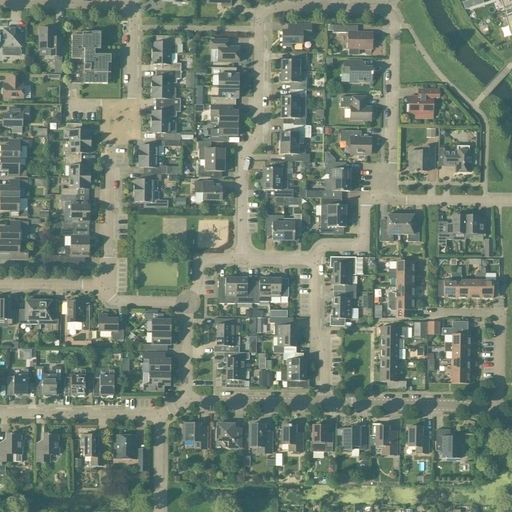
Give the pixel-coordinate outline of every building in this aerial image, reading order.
[(511,0),(500,0),(503,9),(511,5),(511,0)] [(311,37),(311,25),(297,25),(297,31),(282,31),(282,47),(292,47),(292,44),(302,44),(303,37),(311,37)] [(22,47),(22,36),(15,35),(15,29),(3,29),(3,35),(1,35),(1,43),(3,43),(3,47),(4,47),(4,49),(3,49),(3,56),(21,56),(21,50),(20,50),(20,47),(22,47)] [(62,56),(62,41),(56,41),(55,39),(55,29),(40,29),(40,49),(49,49),(48,56),(62,56)] [(111,74),(111,56),(100,55),(101,33),(83,33),(83,36),(72,36),(71,84),(108,84),(108,73),(111,74)] [(372,49),(372,33),(349,33),(348,55),(358,55),(358,49),(372,49)] [(152,47),(152,54),(171,54),(176,54),(176,44),(181,44),(181,37),(166,37),(166,43),(153,43),(153,47),(152,47)] [(239,63),(239,48),(227,48),(227,40),(211,40),(211,62),(239,63)] [(282,72),(305,72),(305,62),(307,62),(307,53),(294,53),(294,61),(282,61),(282,72)] [(164,65),(164,71),(181,71),(181,64),(171,64),(171,54),(152,54),(152,60),(153,60),(153,65),(164,65)] [(373,73),(372,73),(372,68),(361,68),(361,62),(344,62),(344,73),(350,73),(350,83),(359,83),(359,82),(371,82),(372,75),(373,75),(373,73)] [(219,75),(218,87),(238,87),(239,75),(233,75),(233,68),(212,68),(212,75),(219,75)] [(152,82),(151,88),(171,89),(171,84),(177,84),(177,79),(181,79),(181,71),(164,71),(164,77),(153,77),(153,82),(152,82)] [(293,83),(293,90),(306,90),(306,78),(305,78),(305,72),(282,72),(282,74),(280,74),(279,75),(279,81),(280,82),(281,82),(281,83),(293,83)] [(24,100),(24,85),(22,85),(22,76),(8,76),(8,85),(3,85),(3,99),(24,100)] [(202,111),(201,86),(194,87),(195,111),(202,111)] [(238,99),(238,87),(218,87),(218,98),(211,98),(211,105),(225,105),(233,105),(233,99),(238,99)] [(171,99),(171,89),(151,88),(151,95),(152,95),(152,99),(166,100),(166,106),(180,106),(180,99),(171,99)] [(306,90),(293,90),(293,97),(290,97),(281,97),(281,108),(299,108),(306,108),(306,99),(306,90)] [(433,114),(433,105),(439,100),(439,98),(439,90),(418,90),(418,97),(409,97),(409,114),(433,114)] [(372,113),(371,113),(371,108),(365,108),(365,98),(340,97),(340,108),(350,108),(350,120),(371,120),(371,119),(372,119),(373,118),(373,114),(372,113)] [(225,105),(211,105),(210,123),(219,124),(238,124),(238,111),(233,111),(233,105),(225,105)] [(151,116),(151,123),(170,123),(170,117),(176,117),(176,112),(180,112),(180,106),(166,106),(166,112),(152,112),(152,116),(151,116)] [(28,120),(29,108),(10,108),(10,114),(3,114),(3,127),(12,127),(12,133),(22,133),(22,120),(28,120)] [(299,119),(299,108),(281,108),(281,119),(293,119),(293,126),(306,126),(306,119),(299,119)] [(165,134),(165,140),(181,140),(181,133),(170,133),(170,123),(151,123),(151,129),(152,129),(152,134),(165,134)] [(210,142),(211,142),(212,142),(224,142),(224,136),(238,136),(238,135),(239,135),(240,134),(240,127),(239,125),(238,125),(238,124),(219,124),(219,130),(210,130),(210,142)] [(281,133),(281,144),(299,144),(299,138),(311,138),(311,126),(306,126),(293,126),(293,133),(281,133)] [(70,130),(70,142),(91,142),(91,136),(90,136),(90,130),(70,130)] [(370,155),(371,139),(360,138),(358,137),(358,131),(340,131),(340,142),(346,142),(346,146),(348,148),(351,148),(350,155),(370,155)] [(1,159),(20,159),(20,152),(22,152),(22,147),(29,147),(29,140),(10,140),(10,146),(1,146),(1,159)] [(91,149),(91,142),(70,142),(70,153),(90,154),(90,149),(91,149)] [(211,142),(210,142),(199,142),(199,160),(205,160),(224,161),(225,149),(211,149),(211,142)] [(299,149),(299,144),(281,144),(280,155),(292,155),(292,162),(308,162),(308,154),(304,154),(304,149),(299,149)] [(139,157),(158,157),(163,157),(163,146),(140,146),(140,150),(139,150),(139,157)] [(428,170),(434,170),(435,147),(423,147),(423,152),(409,152),(409,172),(428,172),(428,170)] [(456,153),(445,153),(444,153),(444,166),(456,166),(456,172),(470,173),(470,165),(476,165),(476,153),(470,153),(470,151),(456,151),(456,153)] [(153,174),(161,174),(167,174),(167,167),(158,166),(158,157),(139,157),(138,163),(139,163),(139,168),(153,168),(153,174)] [(20,166),(20,159),(1,159),(0,171),(10,171),(10,177),(26,177),(27,171),(22,171),(22,166),(20,166)] [(224,161),(205,160),(205,167),(199,166),(199,178),(211,178),(211,172),(224,172),(224,170),(226,170),(227,169),(227,163),(226,161),(224,161)] [(263,169),(263,180),(286,180),(286,169),(292,169),(292,162),(277,162),(277,169),(263,169)] [(332,181),(350,181),(350,170),(338,170),(338,163),(326,162),(325,174),(332,175),(332,181)] [(69,166),(69,178),(90,178),(90,171),(89,171),(89,166),(69,166)] [(134,185),(134,191),(156,191),(156,181),(161,181),(161,174),(153,174),(149,174),(149,180),(135,180),(135,185),(134,185)] [(90,184),(90,178),(69,178),(69,189),(62,189),(62,195),(75,195),(78,195),(78,189),(89,190),(89,184),(90,184)] [(0,199),(19,199),(19,187),(28,187),(28,181),(10,180),(9,186),(0,186),(0,199)] [(287,180),(286,180),(263,180),(263,191),(273,191),(273,198),(292,198),(292,190),(287,190),(287,180)] [(350,181),(332,181),(325,180),(325,192),(350,192),(350,181)] [(222,201),(222,188),(212,188),(212,182),(195,182),(194,193),(203,194),(203,201),(222,201)] [(156,202),(156,191),(134,191),(134,198),(135,198),(135,202),(147,203),(147,209),(167,209),(167,202),(156,202)] [(65,212),(71,212),(90,213),(90,202),(75,202),(75,195),(62,195),(61,195),(61,202),(65,202),(65,212)] [(321,198),(321,216),(346,217),(346,206),(334,206),(334,199),(321,198)] [(19,211),(19,199),(0,199),(0,202),(0,211),(9,211),(9,217),(27,218),(27,211),(19,211)] [(90,223),(90,213),(71,212),(71,223),(61,223),(61,229),(75,230),(75,223),(90,223)] [(393,235),(400,235),(400,216),(400,213),(389,213),(389,215),(388,215),(387,228),(380,228),(380,242),(393,242),(393,235)] [(401,216),(400,216),(400,235),(408,235),(408,242),(419,242),(419,228),(413,228),(413,216),(412,216),(412,213),(401,213),(401,216)] [(453,234),(465,234),(465,216),(465,215),(464,214),(458,214),(458,215),(458,216),(453,216),(452,225),(446,225),(446,233),(438,233),(438,246),(446,246),(446,240),(453,240),(453,234)] [(465,234),(465,239),(471,239),(471,241),(482,241),(482,234),(484,234),(484,217),(473,217),(473,215),(467,214),(466,215),(466,216),(465,216),(465,234)] [(294,219),(284,219),(283,241),(294,241),(294,227),(301,227),(302,215),(294,215),(294,219)] [(283,241),(284,219),(284,216),(266,216),(265,229),(272,229),(272,241),(283,241)] [(345,228),(346,217),(321,216),(320,234),(333,235),(334,228),(345,228)] [(0,240),(20,241),(28,241),(29,222),(11,222),(10,228),(0,227),(0,240)] [(71,236),(70,246),(89,247),(89,236),(75,236),(75,230),(61,229),(61,236),(71,236)] [(20,248),(20,241),(0,240),(0,253),(10,254),(10,260),(28,260),(28,248),(20,248)] [(89,257),(89,247),(70,246),(65,246),(65,257),(60,257),(60,265),(73,265),(73,257),(89,257)] [(333,275),(352,275),(356,275),(356,258),(339,258),(339,264),(333,264),(333,275)] [(415,263),(414,263),(414,262),(396,262),(396,270),(389,270),(389,274),(414,275),(414,269),(415,269),(415,263)] [(499,281),(496,281),(496,280),(496,279),(495,278),(495,277),(494,276),(493,276),(492,275),(485,275),(485,269),(481,267),(481,274),(480,299),(493,299),(493,296),(499,296),(499,281)] [(456,298),(457,273),(452,273),(452,281),(444,281),(438,281),(438,297),(444,297),(444,298),(456,298)] [(456,298),(468,299),(469,281),(461,281),(461,273),(457,273),(456,298)] [(396,279),(396,286),(414,286),(414,275),(389,274),(389,279),(396,279)] [(468,299),(480,299),(481,274),(476,274),(476,281),(469,281),(468,299)] [(352,275),(333,275),(333,285),(333,292),(346,292),(356,292),(356,286),(352,286),(352,275)] [(218,304),(236,304),(236,278),(226,278),(226,280),(218,280),(218,304)] [(247,278),(236,278),(236,304),(255,304),(255,279),(247,279),(247,278)] [(270,301),(270,297),(270,279),(259,279),(255,279),(255,304),(260,304),(260,301),(270,301)] [(270,279),(270,297),(289,298),(289,279),(270,279)] [(389,294),(388,298),(413,298),(414,286),(396,286),(396,294),(389,294)] [(346,292),(333,292),(333,298),(333,309),(351,309),(351,298),(346,298),(346,292)] [(357,294),(357,303),(363,303),(363,309),(373,308),(372,295),(363,295),(363,294),(357,294)] [(388,303),(388,308),(391,311),(396,311),(396,318),(411,318),(411,311),(413,311),(413,298),(388,298),(388,303)] [(10,301),(0,300),(0,319),(8,320),(8,324),(16,324),(16,312),(10,312),(10,301)] [(19,324),(39,325),(39,301),(26,301),(25,312),(19,312),(19,324)] [(52,301),(39,301),(39,325),(59,325),(59,312),(52,312),(52,301)] [(89,331),(90,316),(82,316),(83,302),(68,301),(67,323),(69,323),(69,328),(82,328),(82,331),(89,331)] [(351,309),(333,309),(333,316),(330,316),(330,327),(345,327),(345,319),(351,320),(351,309)] [(256,325),(256,333),(263,332),(262,312),(251,312),(252,325),(256,325)] [(152,320),(152,333),(171,333),(171,320),(159,320),(159,314),(145,314),(145,320),(152,320)] [(124,340),(124,326),(118,326),(118,319),(107,319),(107,315),(99,315),(98,332),(112,332),(112,340),(124,340)] [(278,337),(296,337),(296,326),(281,326),(281,318),(269,318),(269,323),(274,323),(274,337),(278,337)] [(217,326),(217,336),(235,336),(235,326),(240,326),(240,319),(214,319),(214,326),(217,326)] [(444,343),(444,347),(469,348),(469,336),(462,335),(462,332),(470,332),(470,322),(454,322),(454,329),(444,328),(444,336),(452,336),(452,343),(444,343)] [(380,338),(399,339),(407,339),(407,328),(381,327),(380,338)] [(171,333),(152,333),(151,345),(144,345),(144,351),(158,351),(158,345),(171,345),(173,345),(173,338),(171,338),(171,333)] [(235,346),(235,336),(217,336),(217,346),(214,346),(214,353),(224,353),(239,353),(239,347),(235,346)] [(248,352),(256,353),(256,336),(248,336),(248,352)] [(296,337),(278,337),(277,347),(273,347),(273,353),(283,354),(296,354),(296,337)] [(380,338),(380,349),(398,350),(399,339),(380,338)] [(469,360),(469,348),(444,347),(444,352),(452,352),(452,360),(469,360)] [(380,360),(398,361),(398,350),(380,349),(380,360)] [(149,364),(149,373),(170,373),(170,360),(163,360),(162,359),(162,353),(144,353),(144,364),(149,364)] [(226,363),(226,370),(245,370),(245,359),(248,359),(248,353),(239,353),(224,353),(224,363),(226,363)] [(296,354),(283,354),(283,360),(287,360),(287,371),(306,371),(306,360),(303,360),(303,354),(296,354)] [(380,360),(380,371),(398,372),(398,361),(380,360)] [(444,372),(469,372),(469,367),(471,367),(471,361),(469,361),(469,360),(452,360),(452,367),(444,367),(444,372)] [(36,395),(43,395),(44,396),(44,397),(45,397),(46,398),(47,397),(48,397),(48,396),(49,396),(49,395),(56,395),(57,382),(62,383),(62,367),(52,366),(52,375),(43,375),(43,366),(36,366),(36,395)] [(20,396),(20,395),(28,395),(28,370),(23,370),(23,375),(14,375),(14,377),(7,377),(7,395),(15,395),(15,396),(16,396),(16,397),(17,397),(18,397),(19,397),(20,396)] [(64,395),(72,396),(73,397),(74,398),(75,398),(76,398),(76,397),(77,397),(77,396),(85,396),(85,370),(81,370),(81,376),(71,376),(71,378),(65,378),(64,395)] [(245,370),(226,370),(226,376),(221,376),(221,388),(245,389),(245,370)] [(93,396),(101,396),(101,397),(102,398),(103,398),(104,398),(105,398),(106,397),(106,396),(114,396),(114,371),(109,371),(109,376),(100,376),(100,378),(93,378),(93,396)] [(258,372),(259,386),(272,386),(272,371),(258,372)] [(306,371),(287,371),(281,371),(281,381),(287,381),(287,389),(303,389),(303,382),(306,382),(306,371)] [(398,372),(380,371),(380,382),(387,382),(387,389),(406,390),(406,382),(398,382),(398,372)] [(469,384),(469,372),(444,372),(444,376),(451,376),(451,384),(469,384)] [(170,386),(170,373),(149,373),(149,385),(144,385),(143,393),(161,393),(161,387),(163,386),(170,386)] [(200,424),(183,424),(182,442),(195,442),(195,449),(207,450),(207,427),(200,427),(200,424)] [(376,436),(376,446),(382,447),(382,456),(396,456),(397,438),(389,438),(389,427),(382,427),(382,425),(372,424),(372,436),(376,436)] [(241,448),(241,429),(234,429),(234,425),(217,425),(217,441),(221,442),(225,445),(225,448),(241,448)] [(271,454),(272,440),(265,440),(265,425),(250,425),(250,447),(258,447),(257,454),(271,454)] [(302,452),(303,440),(296,440),(296,426),(291,426),(282,426),(282,445),(289,445),(289,452),(302,452)] [(327,426),(313,426),(313,442),(312,442),(312,452),(332,453),(333,438),(333,433),(327,433),(327,426)] [(343,429),(342,451),(352,451),(352,447),(359,447),(359,450),(366,450),(367,429),(361,429),(361,427),(351,427),(351,429),(343,429)] [(422,428),(408,427),(408,447),(416,447),(416,454),(428,454),(429,436),(422,436),(422,428)] [(450,430),(443,430),(443,443),(436,443),(435,451),(442,451),(442,459),(460,459),(461,437),(450,437),(450,430)] [(22,462),(22,447),(21,447),(21,435),(7,435),(7,444),(1,444),(0,462),(22,462)] [(59,455),(59,448),(58,448),(58,435),(44,435),(44,445),(38,444),(37,462),(49,463),(49,455),(59,455)] [(104,448),(98,448),(98,436),(81,436),(81,447),(85,447),(85,457),(92,458),(91,466),(103,466),(104,448)] [(135,437),(117,436),(117,445),(115,445),(114,459),(136,460),(137,445),(135,445),(135,437)] [(139,471),(147,471),(147,457),(139,457),(139,471)]
